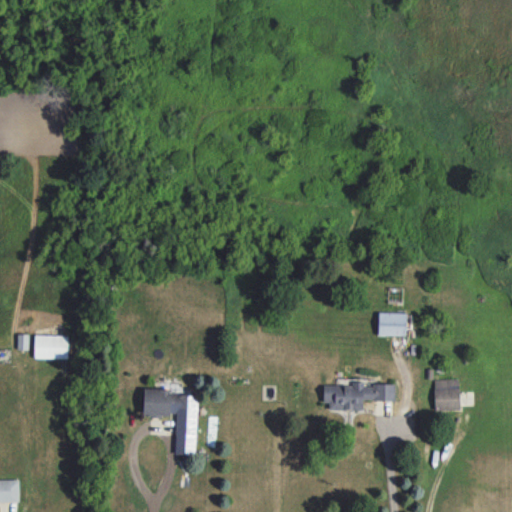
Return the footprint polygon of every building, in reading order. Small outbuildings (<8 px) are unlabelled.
[(405,335),(405,312),(378,312),(377,335),(405,335)] [(68,358),(68,335),(34,335),(34,358),(68,358)] [(434,379),(434,410),(459,409),(459,378),(434,379)] [(323,385),(322,402),(328,402),(328,409),(362,410),(363,400),(394,400),(394,385),(363,384),(363,381),(351,381),(351,385),(323,385)] [(143,414),(176,415),(175,434),(195,435),(197,394),(171,393),(171,389),(144,388),(143,414)] [(0,501),(11,502),(11,511),(18,511),(18,479),(0,479),(0,501)]
